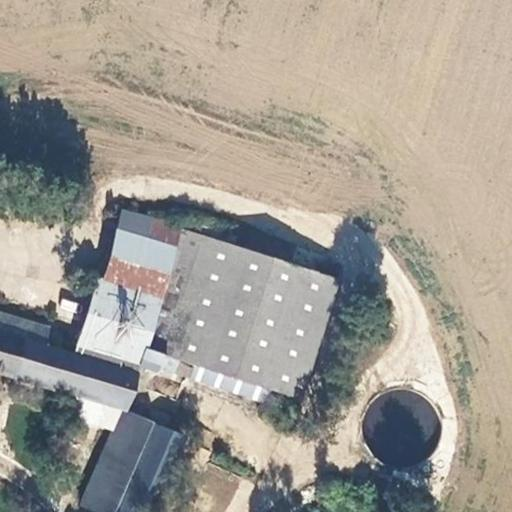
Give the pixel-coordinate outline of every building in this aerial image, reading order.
[(342,268),(233,237),(236,228),(177,211),(175,219),(123,204),(102,275),(96,273),(74,348),(139,367),(141,360),(164,366),(167,356),(179,359),(181,353),(198,358),(194,371),(271,394),(275,380),(306,389),(342,268)] [(61,297),(55,317),(72,322),(78,302),(61,297)] [(127,404),(139,367),(74,348),(45,340),(50,322),(0,308),(0,369),(81,392),(76,410),(117,422),(122,403),(127,404)] [(382,383),(358,444),(410,464),(434,403),(382,383)] [(155,511),(190,432),(127,405),(87,499),(115,511),(155,511)]
